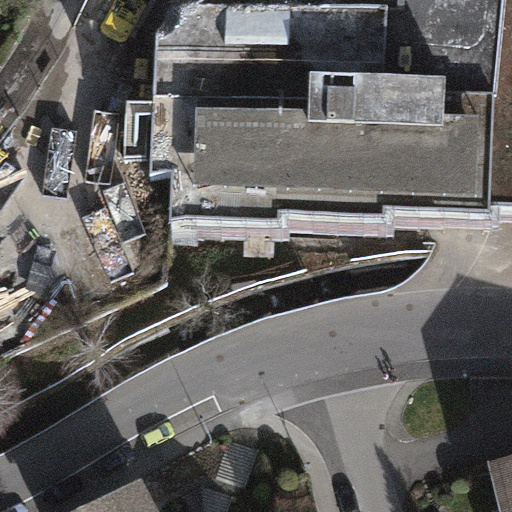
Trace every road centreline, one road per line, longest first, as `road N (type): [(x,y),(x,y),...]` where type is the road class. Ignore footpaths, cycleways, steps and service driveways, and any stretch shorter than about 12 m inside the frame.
road 1 (residential): [(322,342),(207,373),(0,485)]
road 2 (residential): [(511,322),(407,325),(322,342)]
road 3 (residential): [(370,511),(322,342)]
road 4 (residential): [(62,0),(0,110)]
